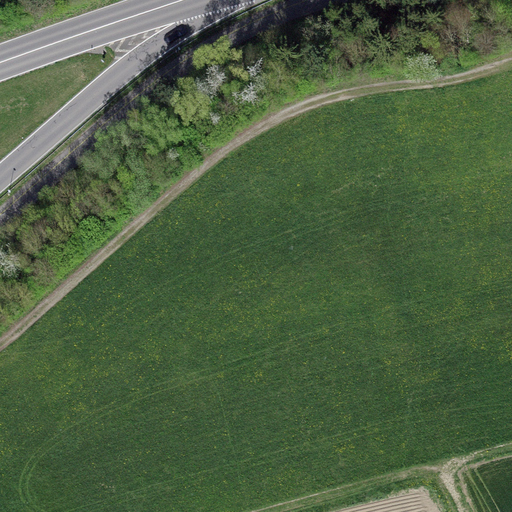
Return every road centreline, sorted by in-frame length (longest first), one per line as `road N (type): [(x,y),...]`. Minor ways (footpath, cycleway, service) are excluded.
road 1 (track): [(0,346),(267,120),(357,86),(458,76),(511,59)]
road 2 (unclassified): [(0,221),(188,56),(317,0)]
road 3 (primary): [(0,180),(215,0)]
road 4 (track): [(511,444),(271,511)]
road 5 (primary): [(182,0),(0,63)]
